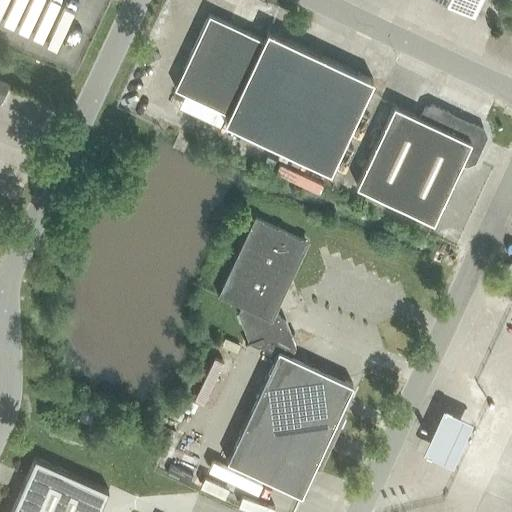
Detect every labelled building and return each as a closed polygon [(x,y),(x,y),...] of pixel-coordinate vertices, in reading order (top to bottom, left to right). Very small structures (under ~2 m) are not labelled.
[(443,0),(473,14),(479,0),(443,0)] [(230,114),(265,40),(209,14),(175,88),(230,114)] [(265,40),(230,114),(228,120),(227,119),(225,123),(331,171),(373,80),(267,31),(266,34),(267,35),(265,40)] [(0,103),(0,104),(9,83),(0,79),(0,103)] [(474,162),(486,137),(483,129),(473,124),(465,127),(452,120),(450,113),(432,105),(425,107),(420,117),(394,105),(356,186),(433,222),(461,162),(467,165),(474,162)] [(285,330),(280,316),(274,314),(307,242),(256,219),(220,295),(218,295),(242,306),(241,308),(252,341),(245,343),(245,344),(260,339),(262,345),(260,345),(261,347),(263,346),(263,348),(277,354),(227,460),(301,495),(353,385),(292,356),(296,347),(292,335),(295,334),(294,333),(284,337),(282,331),(285,330)] [(473,423),(442,409),(424,451),(454,465),(473,423)] [(94,415),(81,410),(77,419),(90,424),(94,415)] [(35,458),(10,511),(98,511),(108,491),(35,458)]
